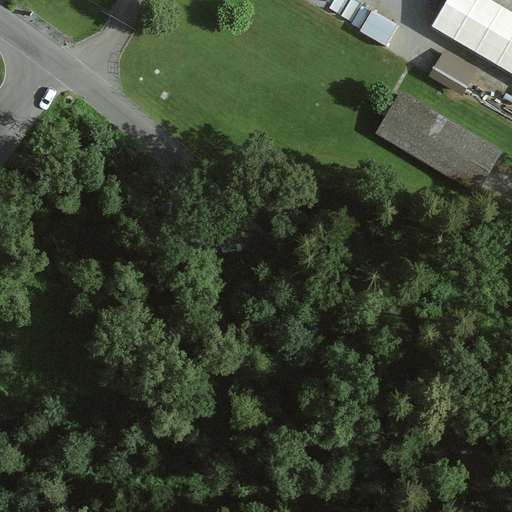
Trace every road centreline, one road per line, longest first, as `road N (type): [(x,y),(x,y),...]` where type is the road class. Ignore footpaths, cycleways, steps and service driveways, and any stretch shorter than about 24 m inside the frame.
road 1 (tertiary): [(511,465),(221,192),(89,82),(0,23)]
road 2 (track): [(300,511),(229,309),(221,192)]
